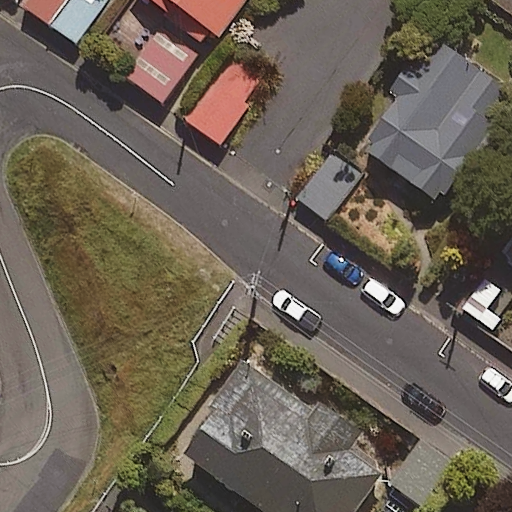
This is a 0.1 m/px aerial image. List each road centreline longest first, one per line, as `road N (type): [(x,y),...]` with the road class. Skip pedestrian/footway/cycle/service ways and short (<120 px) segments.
road 1 (residential): [(63,99),(511,424)]
road 2 (residential): [(0,466),(38,448),(54,405),(0,258)]
